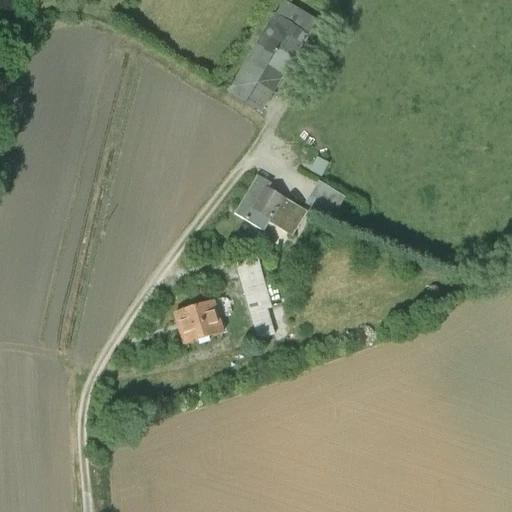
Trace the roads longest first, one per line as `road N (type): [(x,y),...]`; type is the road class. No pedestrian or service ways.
road 1 (track): [(88,511),(92,393),(115,346),(284,104)]
road 2 (track): [(0,139),(26,0)]
